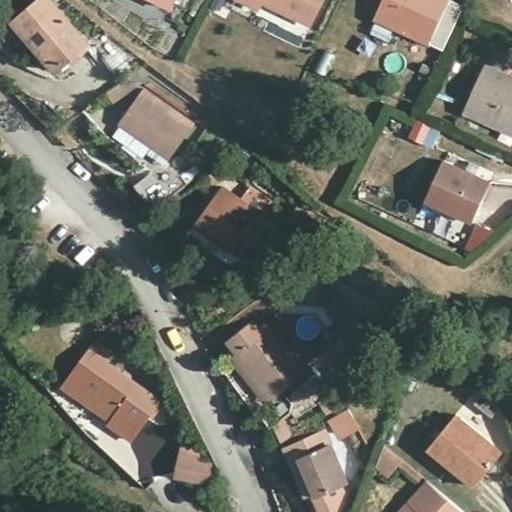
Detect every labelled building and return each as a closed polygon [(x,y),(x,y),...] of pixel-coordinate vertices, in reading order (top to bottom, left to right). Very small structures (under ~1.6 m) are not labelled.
[(51,0),(41,0),(15,22),(59,72),(90,46),(51,0)] [(155,0),(172,8),(176,0),(155,0)] [(245,0),(262,8),(266,1),(313,24),(324,0),(245,0)] [(384,0),(377,16),(432,42),(451,0),(384,0)] [(100,61),(122,67),(127,47),(106,41),(100,61)] [(511,78),(487,67),(467,111),(511,131),(511,78)] [(129,79),(110,94),(117,105),(144,85),(129,79)] [(147,90),(123,123),(172,158),(196,125),(147,90)] [(80,116),(56,134),(71,148),(93,131),(80,116)] [(492,180),(446,161),(429,201),(475,221),(492,180)] [(225,187),(198,225),(233,250),(237,246),(248,255),(261,259),(278,233),(276,224),(267,218),(256,219),(261,213),(225,187)] [(481,254),(492,231),(477,224),(467,248),(481,254)] [(272,294),(252,307),(260,318),(279,305),(272,294)] [(241,354),(276,397),(309,370),(275,328),(266,334),(256,321),(231,342),(241,354)] [(78,427),(100,444),(113,426),(135,441),(163,403),(117,369),(128,353),(109,329),(70,383),(86,395),(70,416),(78,427)] [(269,403),(276,397),(241,354),(234,359),(269,403)] [(333,394),(323,401),(335,421),(345,415),(333,394)] [(458,417),(432,449),(477,487),(504,454),(458,417)] [(327,432),(287,450),(308,495),(314,493),(321,511),(336,511),(344,492),(340,484),(348,481),(327,432)] [(404,461),(386,446),(379,466),(391,477),(404,461)] [(188,447),(184,459),(203,464),(205,452),(188,447)] [(184,459),(179,481),(210,486),(215,483),(217,468),(203,464),(184,459)] [(465,511),(432,483),(405,511),(465,511)]
